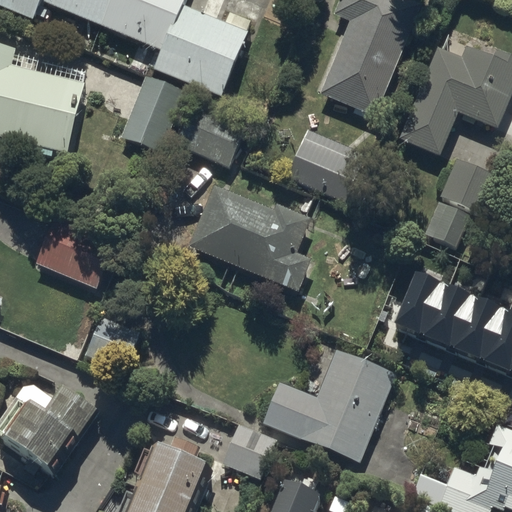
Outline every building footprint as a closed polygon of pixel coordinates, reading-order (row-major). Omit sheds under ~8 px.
[(0,0),(0,16),(32,29),(35,21),(44,25),(49,13),(161,58),(152,81),(222,109),(248,44),(245,43),(251,30),(230,21),(225,33),(184,17),(190,0),(0,0)] [(349,31),(319,103),(373,126),(420,12),(390,0),(341,0),(332,24),(349,31)] [(496,140),(511,101),(511,69),(495,62),(492,68),(465,57),(460,68),(438,59),(399,150),(439,167),(457,123),(496,140)] [(57,72),(54,87),(31,81),(35,67),(0,58),(0,146),(25,152),(24,157),(52,163),(53,159),(66,163),(86,79),(57,72)] [(184,104),(145,88),(121,147),(160,163),(184,104)] [(245,135),(192,111),(173,152),(227,176),(245,135)] [(363,163),(307,139),(287,187),(343,211),(363,163)] [(497,182),(457,165),(439,206),(479,223),(497,182)] [(274,220),(213,195),(188,257),(298,302),(312,268),(296,262),(311,226),(277,212),(274,220)] [(445,215),(439,212),(426,239),(454,253),(469,223),(446,213),(445,215)] [(111,251),(54,229),(37,274),(94,296),(111,251)] [(397,334),(511,381),(511,322),(418,284),(397,334)] [(139,338),(98,321),(80,362),(122,380),(139,338)] [(279,392),(262,434),(359,472),(394,386),(334,361),(315,407),(279,392)] [(50,488),(53,483),(56,485),(101,420),(69,398),(49,426),(26,409),(0,446),(9,452),(6,456),(50,488)] [(277,445),(240,430),(223,473),(260,488),(277,445)] [(511,511),(511,443),(494,436),(486,457),(493,460),(485,480),(478,477),(476,484),(454,475),(438,511),(511,511)] [(167,459),(153,454),(129,511),(192,511),(207,476),(193,470),(199,454),(173,443),(167,459)] [(316,511),(320,504),(286,490),(276,511),(316,511)]
